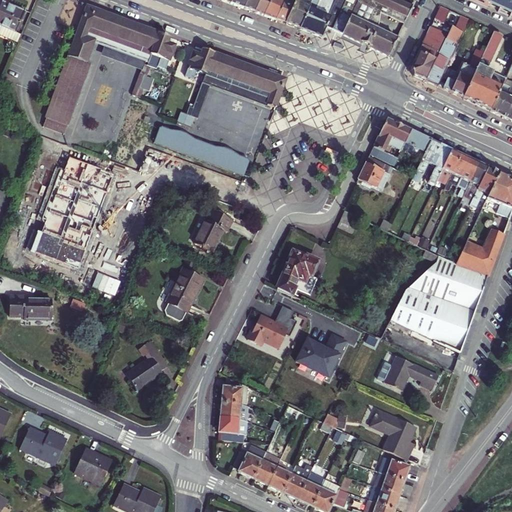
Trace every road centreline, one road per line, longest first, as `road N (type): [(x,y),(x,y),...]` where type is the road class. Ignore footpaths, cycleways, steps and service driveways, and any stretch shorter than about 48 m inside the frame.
road 1 (primary): [(116,0),(380,100)]
road 2 (primary): [(389,83),(163,0)]
road 3 (residential): [(204,373),(279,222),(293,213)]
road 4 (residential): [(0,373),(157,452)]
road 5 (residential): [(293,213),(319,218),(334,210),(380,100)]
road 6 (residential): [(380,100),(364,111),(320,203),(293,213)]
road 7 (primary): [(380,100),(511,160)]
road 8 (primary): [(511,141),(389,83)]
road 9 (residential): [(511,407),(431,511)]
